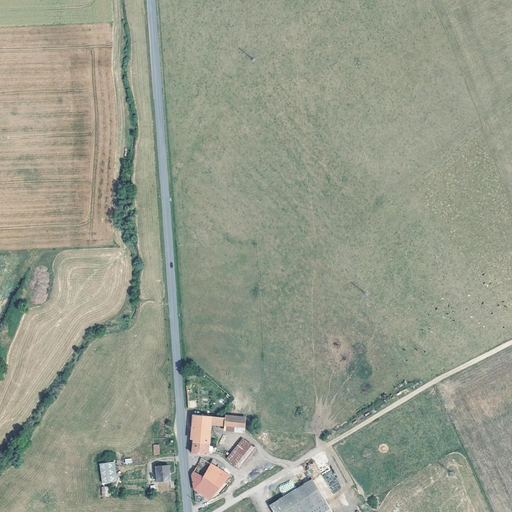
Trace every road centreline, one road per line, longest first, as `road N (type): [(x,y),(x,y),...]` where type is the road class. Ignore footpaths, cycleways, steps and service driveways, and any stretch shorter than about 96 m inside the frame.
road 1 (secondary): [(188,511),(150,0)]
road 2 (track): [(511,342),(219,511)]
